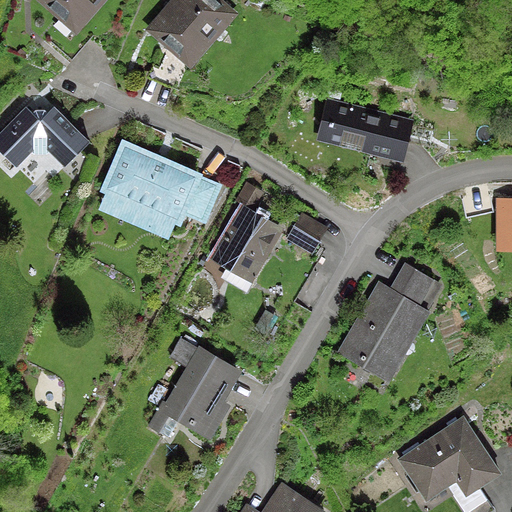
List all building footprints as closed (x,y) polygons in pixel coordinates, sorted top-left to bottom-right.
[(78,0),(81,0),(91,8),(97,0),(44,0),(64,17),(78,0)] [(204,42),(228,15),(211,0),(178,0),(153,29),(178,51),(194,33),(204,42)] [(319,136),(378,150),(399,156),(403,141),(407,124),(327,104),(319,136)] [(30,113),(24,107),(0,131),(0,153),(14,167),(29,152),(32,155),(45,155),(47,152),(63,167),(87,142),(52,107),(46,113),(42,110),(33,110),(30,113)] [(151,159),(123,147),(106,188),(175,218),(179,210),(200,219),(218,187),(215,186),(191,176),(165,165),(166,162),(164,161),(155,157),(152,156),(151,159)] [(235,201),(249,209),(259,192),(245,183),(235,201)] [(511,201),(499,201),(499,248),(511,248),(511,201)] [(246,287),(261,262),(260,261),(277,232),(240,210),(213,255),(228,264),(223,274),(224,279),(241,289),(246,287)] [(287,237),(311,251),(314,245),(315,244),(323,230),(299,216),(287,237)] [(339,352),(385,379),(399,354),(393,350),(418,307),(416,306),(431,280),(403,264),(388,289),(379,284),(339,352)] [(198,350),(164,409),(160,406),(148,426),(167,437),(178,418),(207,435),(225,404),(218,401),(235,372),(236,371),(198,350)] [(497,472),(479,445),(461,418),(398,460),(424,499),(446,485),(464,511),(484,499),(476,486),(497,472)] [(315,511),(281,489),(277,495),(265,511),(315,511)]
